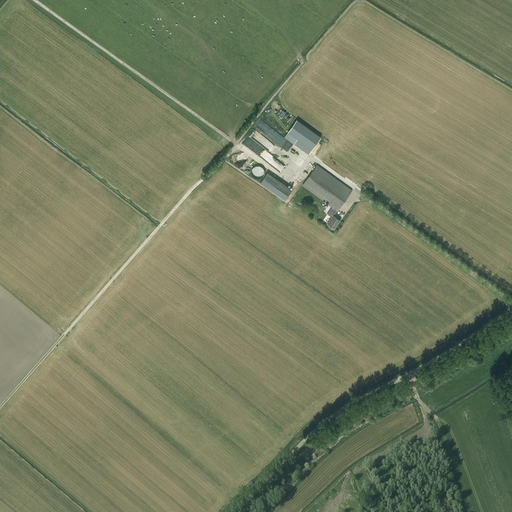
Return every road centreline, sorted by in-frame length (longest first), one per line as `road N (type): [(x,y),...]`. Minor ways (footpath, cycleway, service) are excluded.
road 1 (unclassified): [(236,511),(321,419),(511,307)]
road 2 (track): [(472,511),(440,429),(407,374)]
